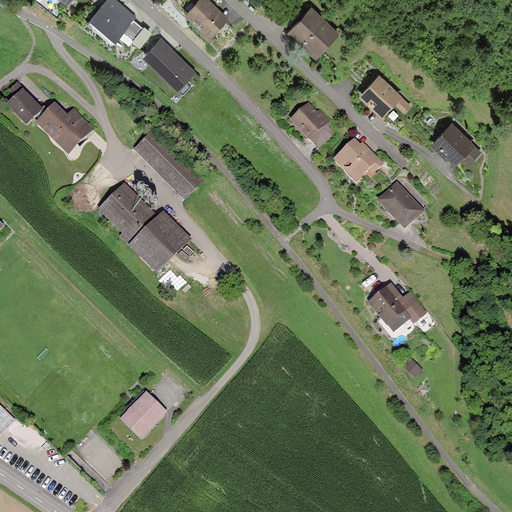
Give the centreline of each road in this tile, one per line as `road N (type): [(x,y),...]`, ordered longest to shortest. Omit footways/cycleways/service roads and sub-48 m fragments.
road 1 (residential): [(104,121),(123,158),(230,274),(256,318),(242,357),(107,511)]
road 2 (residential): [(134,0),(243,98),(345,218),(416,247)]
road 3 (track): [(494,511),(281,242)]
road 4 (residential): [(429,161),(367,130),(228,0)]
road 5 (track): [(281,242),(198,146),(107,68)]
road 6 (residential): [(0,85),(21,69),(42,71),(104,121)]
